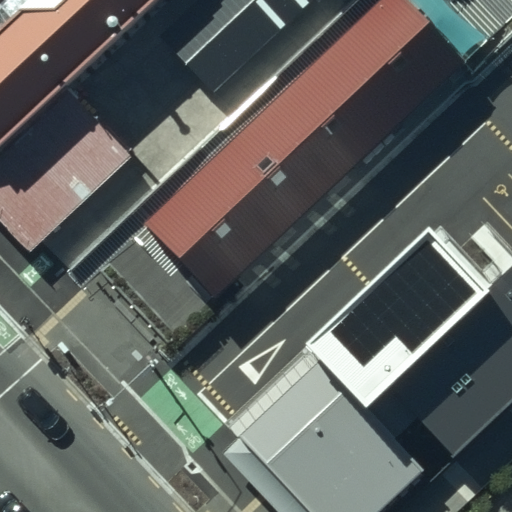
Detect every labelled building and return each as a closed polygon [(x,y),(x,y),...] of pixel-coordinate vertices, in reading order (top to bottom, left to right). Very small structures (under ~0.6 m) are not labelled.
[(8,0),(0,8),(0,120),(132,0),(8,0)] [(401,0),(380,0),(142,225),(212,299),(462,64),(401,0)] [(307,0),(195,0),(159,34),(212,89),(307,0)] [(0,132),(0,190),(38,231),(130,148),(63,75),(0,132)] [(425,225),(305,339),(435,473),(511,398),(511,258),(484,284),(425,225)]
